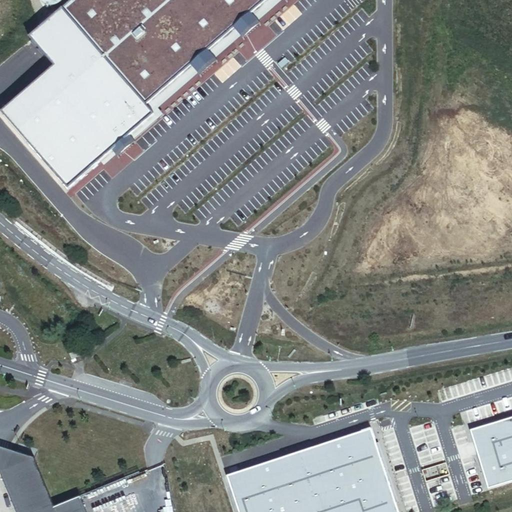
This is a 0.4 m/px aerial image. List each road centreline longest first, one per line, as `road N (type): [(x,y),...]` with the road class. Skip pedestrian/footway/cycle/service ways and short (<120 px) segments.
road 1 (secondary): [(0,219),(70,276),(187,338)]
road 2 (secondary): [(306,373),(511,340)]
road 3 (unclassified): [(181,419),(0,365)]
